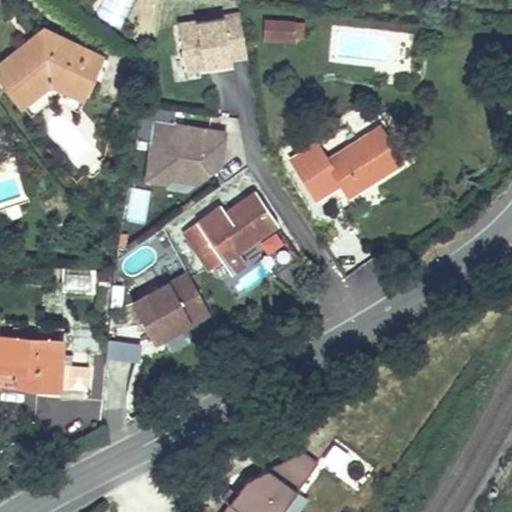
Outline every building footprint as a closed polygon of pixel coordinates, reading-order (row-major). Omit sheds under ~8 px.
[(179,20),(181,68),(242,65),(241,17),(179,20)] [(295,23),(265,21),(265,36),(294,38),(295,23)] [(295,23),(294,38),(303,38),(304,23),(295,23)] [(104,57),(44,30),(40,39),(31,47),(28,43),(0,65),(0,81),(19,106),(21,104),(37,92),(34,88),(49,75),(69,84),(67,89),(86,97),(104,57)] [(40,39),(44,30),(28,43),(31,47),(40,39)] [(69,84),(49,75),(34,88),(37,92),(21,104),(31,116),(52,99),(79,112),(86,97),(67,89),(69,84)] [(145,179),(221,184),(225,126),(148,122),(145,179)] [(348,195),(402,162),(381,127),(328,160),(317,142),(291,158),(317,200),(333,190),(325,177),(334,172),(341,184),(348,195)] [(341,184),(334,172),(325,177),(333,190),(341,184)] [(238,253),(277,225),(254,193),(224,215),(219,208),(183,235),(209,270),(222,260),(232,273),(246,263),(242,259),(238,253)] [(242,259),(281,230),(277,225),(238,253),(242,259)] [(111,273),(85,271),(83,287),(109,289),(111,273)] [(186,272),(128,301),(151,346),(209,317),(186,272)] [(61,390),(64,341),(0,336),(0,389),(5,390),(6,386),(61,390)] [(137,360),(138,341),(105,339),(104,358),(137,360)] [(243,485),(223,511),(284,511),(319,466),(301,453),(243,485)]
